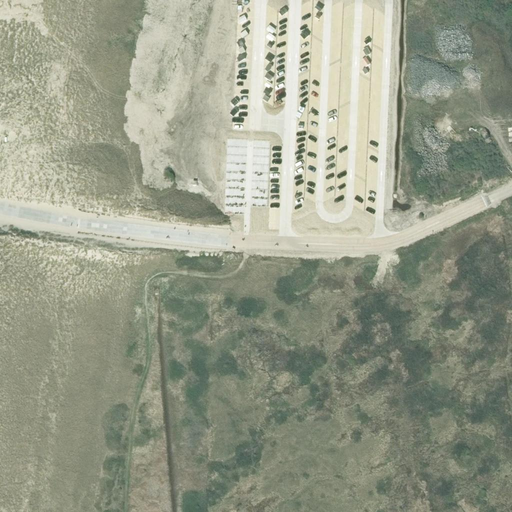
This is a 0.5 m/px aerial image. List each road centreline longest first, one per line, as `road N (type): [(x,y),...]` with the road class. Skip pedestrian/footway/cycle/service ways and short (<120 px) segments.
road 1 (unclassified): [(253,240),(392,245),(511,190)]
road 2 (unclassified): [(253,240),(0,207)]
